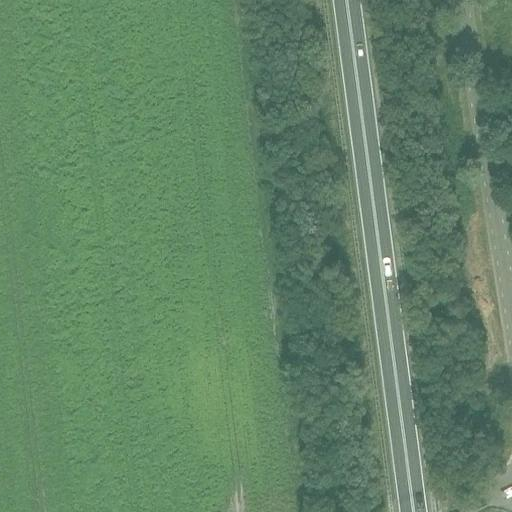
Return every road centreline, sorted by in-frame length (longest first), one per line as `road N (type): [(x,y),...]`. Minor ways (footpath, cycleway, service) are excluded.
road 1 (trunk): [(413,511),(346,0)]
road 2 (unclassified): [(511,302),(465,0)]
